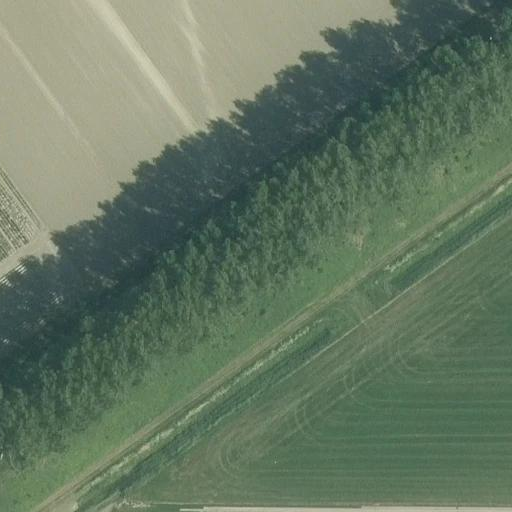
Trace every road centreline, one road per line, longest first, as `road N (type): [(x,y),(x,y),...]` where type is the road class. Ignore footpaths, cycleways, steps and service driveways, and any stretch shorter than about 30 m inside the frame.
road 1 (unclassified): [(0,424),(511,55)]
road 2 (track): [(511,172),(39,511)]
